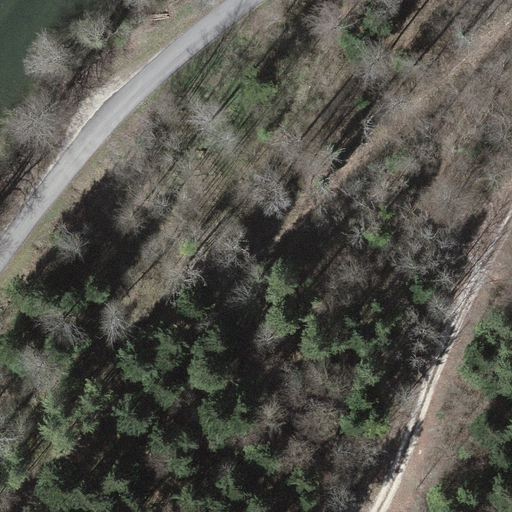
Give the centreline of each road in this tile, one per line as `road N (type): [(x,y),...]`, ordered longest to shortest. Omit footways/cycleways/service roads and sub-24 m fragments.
road 1 (unclassified): [(246,0),(140,96),(0,274)]
road 2 (track): [(375,511),(511,202)]
